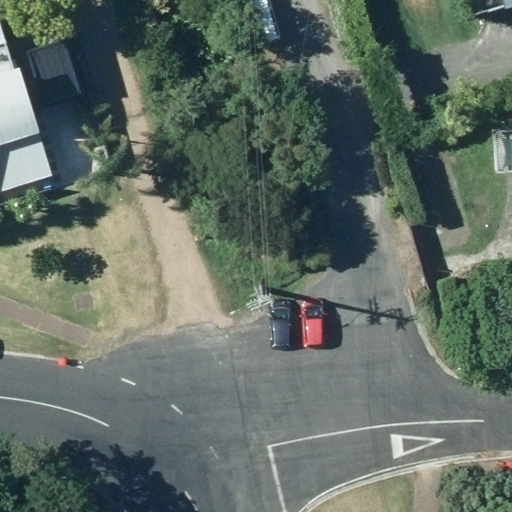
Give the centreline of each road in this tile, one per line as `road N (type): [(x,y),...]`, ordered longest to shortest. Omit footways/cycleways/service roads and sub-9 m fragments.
road 1 (unclassified): [(180,469),(415,420),(511,417)]
road 2 (tertiary): [(0,398),(120,428),(180,469)]
